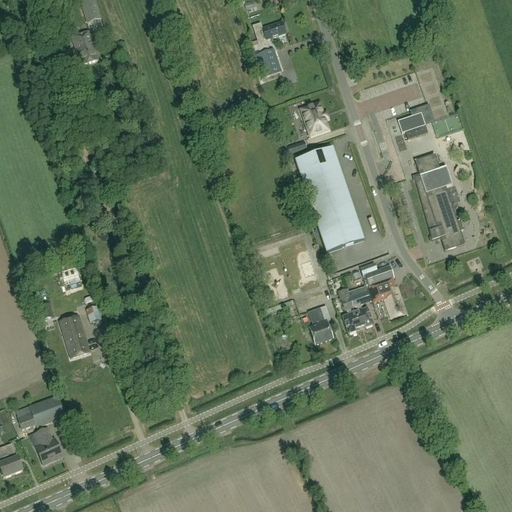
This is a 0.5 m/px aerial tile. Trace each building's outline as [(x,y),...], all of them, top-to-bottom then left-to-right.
[(93,0),(83,0),(80,1),(87,24),(100,20),(93,0)] [(254,3),(245,5),(247,11),(248,11),(249,14),(257,12),(254,3)] [(87,24),(89,31),(102,27),(100,20),(87,24)] [(254,58),(255,58),(262,80),(281,74),(274,52),(269,53),(266,42),(285,36),(282,24),(262,30),(261,26),(252,28),(257,43),(252,45),(253,48),(251,48),(254,58)] [(76,30),(71,32),(73,39),(72,40),(82,67),(99,61),(90,34),(79,37),(76,30)] [(291,66),(280,69),(284,81),(294,79),(291,66)] [(276,120),(290,115),(286,104),(272,109),(276,120)] [(328,131),(319,104),(300,111),(309,137),(328,131)] [(421,115),(398,123),(402,135),(405,134),(425,127),(421,115)] [(405,134),(408,141),(428,135),(425,127),(405,134)] [(393,135),(395,149),(402,148),(399,134),(393,135)] [(288,148),(290,155),(306,150),(304,143),(288,148)] [(326,254),(364,242),(332,149),(295,162),(326,254)] [(415,162),(420,177),(414,179),(432,242),(440,239),(445,253),(465,246),(460,232),(463,231),(460,222),(457,223),(446,189),(452,186),(446,168),(440,170),(435,156),(415,162)] [(455,164),(452,177),(465,179),(467,166),(455,164)] [(406,247),(410,259),(421,256),(417,244),(406,247)] [(304,249),(294,252),(297,262),(298,261),(302,275),(311,272),(304,249)] [(389,267),(377,272),(374,265),(359,271),(362,278),(364,277),(369,289),(379,285),(379,286),(393,281),(394,280),(389,267)] [(81,281),(76,268),(60,272),(64,286),(81,281)] [(353,275),(356,286),(362,284),(359,273),(353,275)] [(379,285),(369,289),(374,305),(384,301),(391,321),(406,316),(397,289),(396,290),(393,281),(379,286),(379,285)] [(360,331),(347,291),(338,294),(345,312),(346,311),(348,317),(343,319),(348,335),(360,331)] [(350,299),(347,291),(360,331),(373,326),(367,311),(362,312),(360,307),(369,303),(366,294),(350,299)] [(292,302),(265,312),(267,319),(295,309),(292,302)] [(304,304),(295,306),(296,312),(306,309),(304,304)] [(98,309),(86,313),(90,325),(102,322),(98,309)] [(315,348),(333,341),(326,323),(325,324),(320,310),(308,314),(313,328),(308,330),(315,348)] [(72,361),(90,355),(77,317),(59,323),(72,361)] [(20,419),(18,419),(22,432),(36,427),(37,430),(65,420),(60,404),(59,404),(57,399),(18,414),(20,419)] [(40,447),(35,449),(43,467),(62,459),(54,441),(52,442),(48,431),(35,436),(40,447)] [(12,446),(0,450),(0,471),(3,480),(22,473),(17,459),(12,446)]
